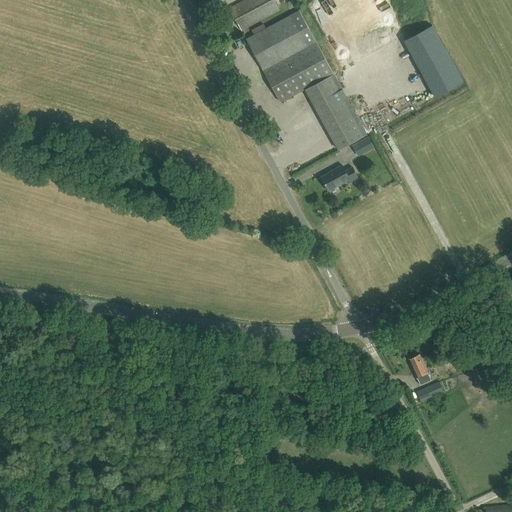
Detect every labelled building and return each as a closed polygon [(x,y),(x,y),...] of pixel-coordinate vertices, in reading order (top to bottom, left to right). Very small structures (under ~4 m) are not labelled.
[(274,0),(244,0),(229,8),(241,31),(280,10),(274,0)] [(251,30),(254,35),(248,38),(282,101),(304,89),(338,150),(367,135),(333,74),(299,11),(266,28),(263,24),(251,30)] [(298,131),(313,126),(306,109),(301,111),(297,101),(289,104),(292,114),(298,131)] [(352,145),(359,156),(374,148),(368,136),(352,145)] [(359,178),(353,166),(346,170),(343,164),(333,170),(322,176),(329,190),(349,180),(350,183),(359,178)] [(478,344),(460,349),(462,357),(480,352),(478,344)] [(408,359),(419,385),(430,380),(419,354),(408,359)] [(421,402),(438,394),(443,392),(439,382),(434,384),(417,391),(421,402)]
